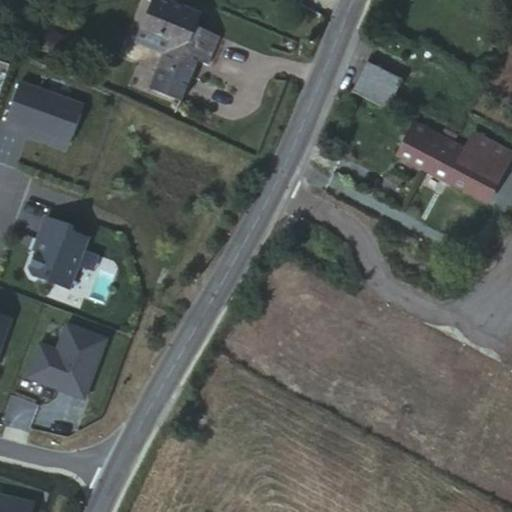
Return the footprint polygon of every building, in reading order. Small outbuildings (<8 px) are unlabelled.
[(209,61),(218,37),(195,28),(201,14),(167,0),(150,0),(139,29),(166,42),(160,54),(157,62),(189,75),(195,62),(197,56),(209,61)] [(166,42),(139,29),(134,43),(160,54),(166,42)] [(205,68),(209,61),(197,56),(195,62),(205,68)] [(177,103),(189,75),(157,62),(146,90),(177,103)] [(365,65),(351,93),(384,109),(399,82),(365,65)] [(85,102),(21,79),(6,124),(72,147),(85,102)] [(463,152),(413,124),(397,156),(486,203),(511,157),(472,136),(463,152)] [(76,226),(46,215),(31,256),(36,258),(31,270),(35,275),(73,289),(90,237),(74,230),(76,226)] [(0,355),(13,318),(0,312),(0,355)] [(39,344),(26,378),(60,391),(62,387),(86,396),(106,339),(66,325),(56,351),(39,344)] [(0,511),(34,511),(37,502),(0,493),(0,511)]
